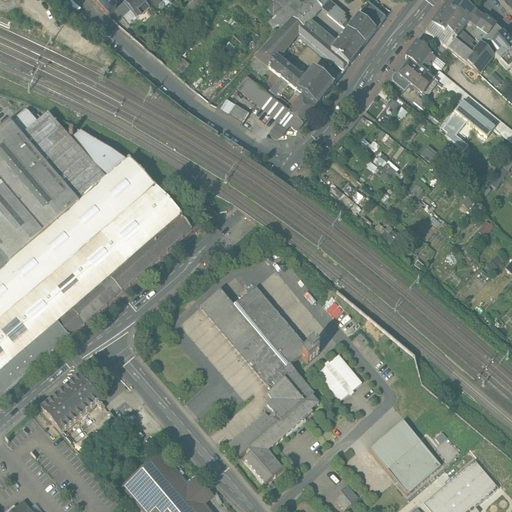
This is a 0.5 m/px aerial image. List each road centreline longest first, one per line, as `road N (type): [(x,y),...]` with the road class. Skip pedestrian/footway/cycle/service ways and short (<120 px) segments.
road 1 (residential): [(285,166),(187,99),(74,0)]
road 2 (residential): [(102,336),(254,511)]
road 3 (secondary): [(285,166),(423,0)]
road 4 (secondary): [(240,213),(102,336)]
road 5 (secondary): [(102,336),(0,422)]
